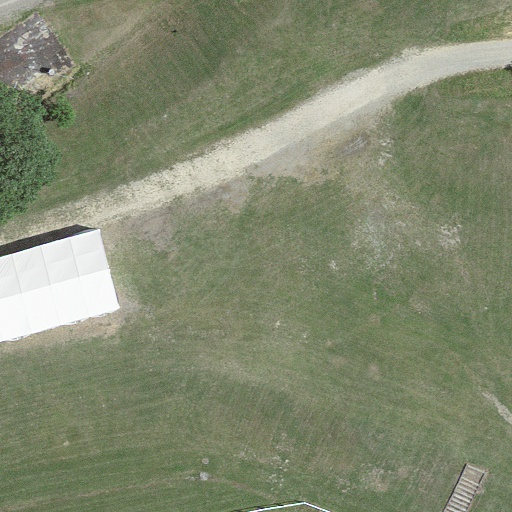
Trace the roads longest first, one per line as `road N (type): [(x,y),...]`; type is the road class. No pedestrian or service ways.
road 1 (track): [(0,242),(269,140)]
road 2 (track): [(511,66),(421,66),(269,140)]
